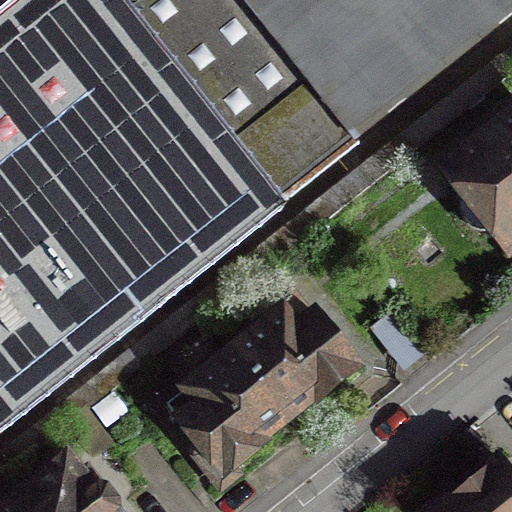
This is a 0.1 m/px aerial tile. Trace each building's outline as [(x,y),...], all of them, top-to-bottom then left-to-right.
[(353,138),(244,0),(45,0),(0,36),(0,420),(1,420),(275,202),(353,138)] [(511,0),(244,0),(353,138),(511,11),(511,0)] [(489,228),(493,227),(511,249),(511,247),(511,118),(448,170),(462,188),(460,192),(458,196),(458,200),(458,205),(459,209),(461,213),(463,217),(466,220),(469,223),(473,225),(476,227),(481,228),(485,228),(489,228)] [(284,311),(234,351),(289,418),(315,397),(318,401),(360,367),(317,313),(298,328),(284,311)] [(262,439),(289,418),(234,351),(184,390),(197,406),(178,421),(223,478),(229,473),(228,472),(265,442),(262,439)] [(124,511),(88,467),(79,455),(67,464),(6,511),(124,511)] [(511,511),(511,472),(501,459),(456,495),(445,492),(431,504),(431,511),(511,511)]
